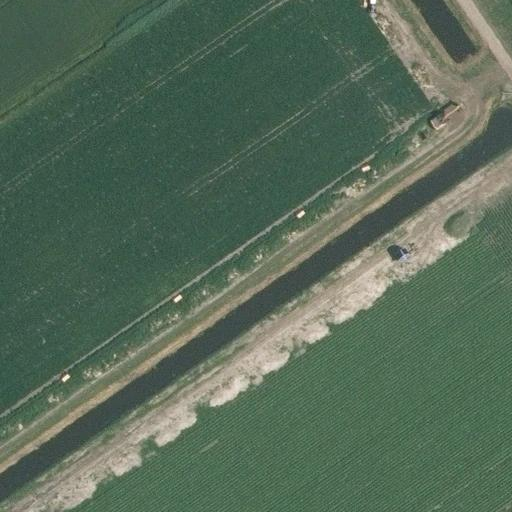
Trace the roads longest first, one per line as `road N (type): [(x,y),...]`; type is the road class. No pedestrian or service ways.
road 1 (track): [(511,89),(490,102),(476,138),(0,472)]
road 2 (track): [(0,511),(511,154)]
